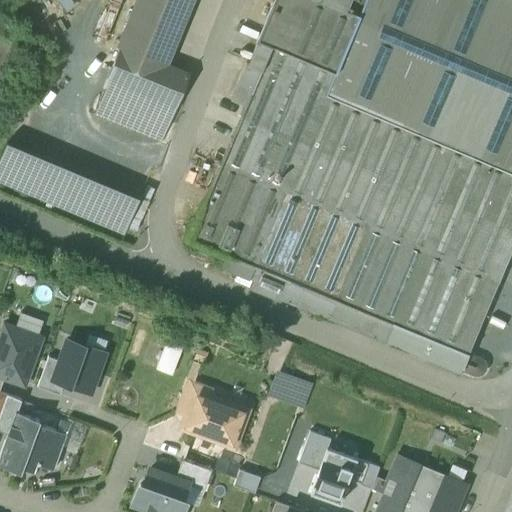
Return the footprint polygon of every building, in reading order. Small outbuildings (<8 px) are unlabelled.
[(137,0),(120,45),(166,64),(170,55),(192,0),(137,0)] [(358,13),(327,0),(271,0),(257,36),(335,69),(358,13)] [(511,0),(363,0),(358,13),(335,69),(328,85),(325,92),(325,93),(511,171),(511,0)] [(327,0),(358,13),(363,0),(327,0)] [(335,69),(257,36),(255,37),(258,38),(256,42),(253,41),(245,62),(260,67),(275,62),(328,85),(335,69)] [(166,64),(120,45),(107,75),(111,76),(175,103),(188,73),(166,64)] [(192,64),(170,55),(166,64),(188,73),(192,64)] [(275,62),(260,67),(245,62),(230,96),(244,102),(219,161),(284,189),(325,93),(325,92),(328,85),(275,62)] [(160,140),(175,103),(111,76),(96,113),(160,140)] [(511,249),(511,171),(325,93),(284,189),(366,224),(428,250),(499,280),(511,249)] [(8,142),(0,159),(0,178),(124,231),(138,197),(8,142)] [(284,189),(219,161),(187,236),(223,251),(218,263),(248,276),(250,272),(255,274),(250,286),(277,298),(278,295),(327,316),(366,224),(284,189)] [(366,224),(327,316),(389,340),(398,322),(397,322),(428,250),(366,224)] [(428,250),(397,322),(398,322),(389,340),(461,371),(473,376),(479,376),(483,374),(486,370),(486,365),(485,361),(480,357),(469,352),(499,280),(428,250)] [(44,337),(4,323),(0,334),(0,376),(3,378),(26,386),(44,337)] [(272,367),(283,370),(290,339),(279,337),(272,367)] [(107,352),(67,338),(59,360),(52,381),(65,385),(92,395),(107,352)] [(165,341),(158,369),(175,373),(181,345),(165,341)] [(62,395),(65,385),(52,381),(59,360),(48,357),(38,386),(62,395)] [(306,404),(311,378),(274,371),(269,397),(306,404)] [(187,378),(174,412),(189,417),(199,391),(210,395),(213,388),(187,378)] [(210,395),(199,391),(189,417),(185,430),(230,446),(244,408),(210,395)] [(20,399),(6,394),(0,410),(0,430),(7,433),(15,411),(16,411),(20,399)] [(66,434),(37,423),(39,420),(16,411),(15,411),(7,433),(0,451),(0,464),(20,471),(22,467),(34,471),(37,463),(53,469),(66,434)] [(297,462),(318,470),(326,447),(327,447),(331,438),(309,430),(297,462)] [(327,447),(326,447),(318,470),(310,492),(341,503),(348,481),(357,458),(327,447)] [(413,511),(431,468),(398,455),(388,481),(376,476),(372,487),(384,492),(375,511),(413,511)] [(379,466),(357,458),(348,481),(371,489),(372,487),(376,476),(379,466)] [(211,470),(182,459),(175,478),(188,483),(187,484),(203,490),(211,470)] [(431,468),(413,511),(457,511),(468,482),(431,468)] [(175,478),(149,469),(143,486),(139,484),(133,503),(148,509),(147,511),(180,511),(185,501),(181,500),(187,484),(188,483),(175,478)] [(239,470),(235,483),(254,490),(259,476),(239,470)] [(276,500),(271,511),(302,511),(303,510),(276,500)]
